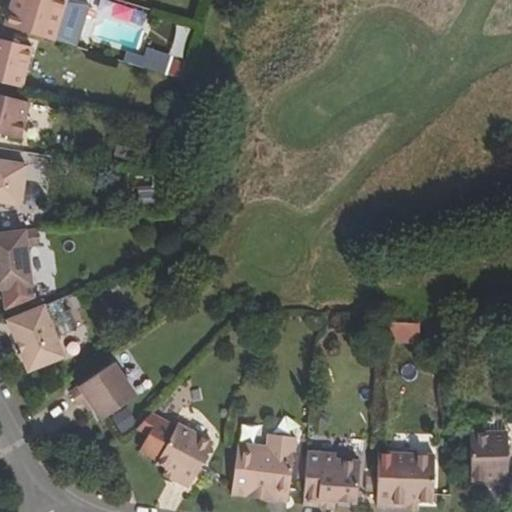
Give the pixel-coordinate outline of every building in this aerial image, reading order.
[(75,0),(12,0),(4,25),(76,48),(89,4),(75,0)] [(0,82),(23,88),(33,47),(0,38),(0,82)] [(143,48),(138,68),(165,76),(171,56),(143,48)] [(0,132),(21,137),(30,102),(0,94),(0,132)] [(0,198),(20,202),(27,162),(0,157),(0,198)] [(0,206),(0,224),(19,226),(20,207),(0,206)] [(38,244),(36,228),(0,231),(0,285),(3,285),(5,305),(33,294),(27,245),(38,244)] [(64,307),(61,298),(8,319),(28,367),(64,353),(56,334),(77,326),(69,305),(64,307)] [(85,403),(89,400),(95,409),(102,419),(137,395),(115,362),(69,393),(79,406),(85,403)] [(91,412),(95,409),(89,400),(85,403),(91,412)] [(157,461),(170,469),(177,472),(173,480),(189,488),(214,443),(179,423),(157,461)] [(274,491),(273,498),(288,500),(295,436),(268,432),(266,446),(238,442),(232,490),(264,494),(265,490),(274,491)] [(486,479),(493,479),(493,485),(493,489),(509,489),(507,432),(471,432),(471,479),(486,479)] [(319,502),(320,496),(335,498),(357,499),(360,459),(336,457),(337,453),(307,450),(303,501),(319,502)] [(406,508),(406,501),(417,501),(432,501),(434,454),(391,453),(390,478),(378,477),(377,507),(406,508)] [(170,469),(166,476),(173,480),(177,472),(170,469)] [(264,494),(232,490),(232,494),(263,498),(263,500),(273,501),(273,498),(274,491),(265,490),(264,494)] [(417,510),(417,501),(406,501),(406,508),(406,510),(417,510)]
